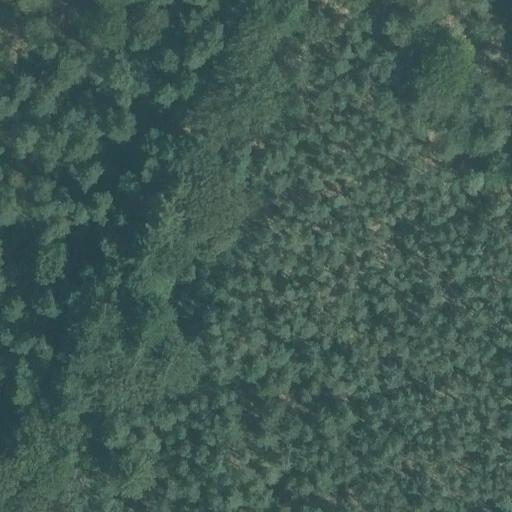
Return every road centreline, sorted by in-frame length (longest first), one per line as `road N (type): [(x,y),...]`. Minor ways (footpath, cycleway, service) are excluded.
road 1 (track): [(277,0),(93,387),(137,511)]
road 2 (track): [(0,470),(93,387),(0,124)]
